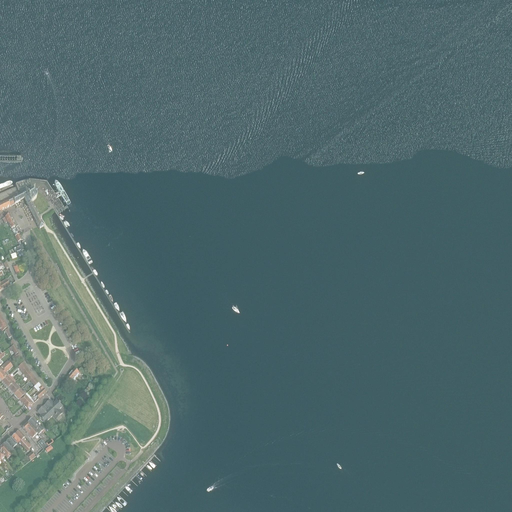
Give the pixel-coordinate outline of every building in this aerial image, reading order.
[(7,201),(10,206),(14,204),(22,201),(24,199),(34,220),(39,229),(43,227),(38,216),(31,203),(35,200),(36,199),(36,198),(37,197),(37,195),(37,194),(36,193),(36,192),(35,192),(34,191),(32,191),(30,191),(25,192),(22,194),(7,201)] [(0,211),(10,206),(7,201),(0,205),(0,211)] [(5,217),(7,221),(11,229),(15,227),(9,215),(5,217)] [(15,253),(24,249),(22,245),(13,249),(15,253)] [(0,283),(0,284),(0,291),(12,284),(11,283),(9,284),(6,279),(0,283)] [(9,349),(10,351),(12,350),(15,355),(19,353),(14,345),(12,347),(11,348),(9,349)] [(0,371),(0,378),(12,367),(8,362),(1,368),(0,368),(0,371),(0,372),(0,371)] [(28,370),(26,367),(23,362),(17,367),(24,374),(28,370)] [(0,378),(0,380),(3,384),(11,377),(9,375),(6,373),(13,367),(12,367),(0,378)] [(70,374),(77,379),(80,374),(74,369),(70,374)] [(31,373),(28,370),(24,374),(30,381),(34,377),(31,373)] [(77,379),(70,374),(67,378),(73,383),(77,379)] [(3,384),(8,389),(14,383),(15,382),(11,377),(3,384)] [(38,383),(34,377),(30,381),(35,386),(38,383)] [(8,389),(14,396),(20,390),(14,383),(8,389)] [(34,387),(38,392),(40,390),(42,388),(38,383),(35,386),(34,387)] [(42,388),(40,390),(38,392),(39,391),(40,392),(36,396),(39,399),(44,394),(46,392),(45,391),(43,389),(42,388)] [(24,391),(22,393),(20,390),(14,396),(19,401),(25,396),(27,393),(24,391)] [(19,401),(23,405),(29,400),(25,396),(19,401)] [(29,400),(23,405),(27,410),(33,404),(29,400)] [(56,419),(63,413),(59,410),(62,407),(56,401),(53,404),(50,400),(37,412),(41,416),(39,417),(45,424),(53,416),(56,419)] [(27,423),(37,434),(38,435),(42,432),(43,434),(45,431),(44,430),(43,431),(32,419),(27,423)] [(37,434),(27,423),(22,427),(32,439),(37,434)] [(15,434),(28,448),(30,446),(27,443),(26,443),(23,439),(25,437),(19,430),(15,434)] [(28,448),(15,434),(11,437),(17,444),(19,442),(21,444),(21,445),(26,451),(28,449),(28,448)] [(10,438),(6,442),(13,449),(15,447),(19,451),(21,450),(10,438)] [(41,440),(37,443),(43,450),(47,446),(41,440)] [(6,442),(2,445),(12,455),(15,452),(13,449),(6,442)] [(2,445),(0,447),(0,450),(5,457),(7,459),(12,455),(2,445)] [(5,457),(0,450),(0,461),(4,467),(3,468),(6,471),(8,469),(5,466),(6,465),(2,460),(5,457)] [(31,452),(26,456),(31,461),(35,457),(31,452)]
